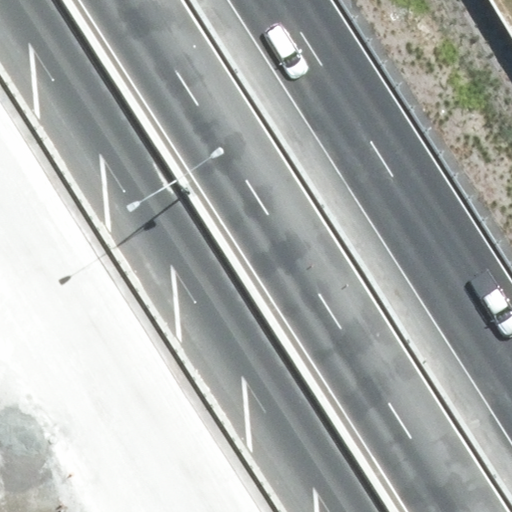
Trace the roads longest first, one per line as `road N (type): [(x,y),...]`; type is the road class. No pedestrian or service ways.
road 1 (motorway): [(335,511),(9,0)]
road 2 (motorway): [(201,0),(511,486)]
